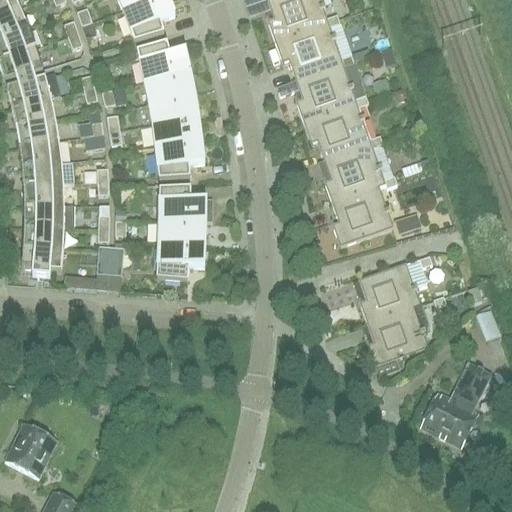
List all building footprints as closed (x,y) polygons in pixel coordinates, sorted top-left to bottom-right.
[(0,0),(0,21),(20,13),(13,0),(0,0)] [(52,0),(56,10),(66,5),(63,0),(52,0)] [(164,0),(117,0),(123,15),(164,0)] [(161,25),(175,20),(167,0),(164,0),(123,15),(134,46),(164,37),(161,25)] [(327,23),(318,0),(275,0),(267,3),(274,23),(269,24),(268,21),(266,21),(275,46),(328,27),(330,31),(340,27),(337,19),(327,23)] [(0,43),(28,33),(20,13),(0,21),(0,43)] [(77,16),(82,30),(92,27),(87,13),(77,16)] [(64,29),(68,41),(78,38),(74,25),(64,29)] [(97,39),(92,27),(82,30),(87,43),(97,39)] [(341,63),(330,31),(328,27),(275,46),(284,70),(285,70),(284,66),(289,64),(296,84),(343,67),(344,71),(354,68),(351,59),(341,63)] [(0,65),(36,53),(28,33),(0,43),(0,65)] [(83,50),(78,38),(68,41),(73,53),(83,50)] [(191,77),(185,55),(170,58),(167,47),(137,55),(144,87),(191,77)] [(381,54),(386,69),(396,66),(391,51),(381,54)] [(43,74),(36,53),(0,65),(0,71),(5,86),(43,74)] [(304,126),(357,107),(358,112),(369,108),(362,88),(351,92),(344,71),(343,67),(296,84),(303,103),(297,105),(296,101),(295,102),(304,126)] [(195,100),(191,77),(144,87),(149,108),(195,100)] [(60,101),(54,79),(7,92),(12,112),(51,103),(60,101)] [(81,82),(84,95),(95,93),(91,79),(81,82)] [(386,82),(373,87),(377,100),(390,95),(386,82)] [(98,105),(95,93),(84,95),(87,107),(98,105)] [(102,97),(105,111),(116,108),(112,94),(102,97)] [(199,122),(195,100),(149,108),(153,130),(199,122)] [(55,124),(51,103),(12,112),(16,132),(55,124)] [(370,144),(358,112),(357,107),(304,126),(312,151),(313,151),(312,147),(317,145),(324,164),(371,148),(373,152),(383,148),(380,140),(370,144)] [(107,121),(109,135),(120,134),(118,119),(107,121)] [(202,146),(199,122),(153,130),(155,151),(202,146)] [(59,146),(55,124),(16,132),(20,151),(59,146)] [(91,128),(93,142),(103,140),(101,126),(91,128)] [(122,149),(120,134),(109,135),(111,150),(122,149)] [(103,140),(93,142),(95,153),(105,152),(103,140)] [(61,161),(59,146),(20,151),(22,171),(62,167),(61,161)] [(205,168),(204,161),(202,146),(155,151),(159,184),(190,182),(189,170),(205,168)] [(384,184),(376,161),(373,152),(371,148),(324,164),(331,184),(326,186),(325,182),(323,182),(332,207),(379,190),(379,191),(386,189),(387,192),(397,189),(394,180),(384,184)] [(74,188),(72,166),(62,167),(22,171),(24,191),(64,189),(74,188)] [(97,173),(98,186),(108,186),(108,173),(97,173)] [(117,182),(118,191),(130,190),(129,181),(117,182)] [(109,199),(108,186),(98,186),(98,199),(109,199)] [(207,226),(213,227),(213,204),(191,204),(191,187),(159,189),(160,193),(159,226),(207,226)] [(65,210),(64,189),(24,191),(25,211),(65,210)] [(393,230),(379,191),(379,190),(332,207),(339,227),(334,228),(332,225),(331,225),(340,250),(394,231),(394,230),(393,230)] [(65,232),(65,210),(25,211),(24,231),(65,232)] [(117,226),(125,226),(125,212),(117,212),(117,226)] [(399,238),(422,230),(417,217),(395,225),(399,238)] [(99,219),(98,233),(109,233),(110,220),(99,219)] [(116,226),(115,240),(126,240),(126,226),(125,226),(117,226),(116,226)] [(206,250),(207,226),(159,226),(159,248),(206,250)] [(63,254),(65,232),(24,231),(23,251),(63,254)] [(109,246),(109,233),(98,233),(98,246),(109,246)] [(205,272),(206,250),(159,248),(157,283),(188,286),(189,271),(205,272)] [(62,275),(63,254),(23,251),(22,272),(33,273),(33,281),(50,283),(51,274),(62,275)] [(109,279),(112,252),(99,251),(99,257),(90,256),(89,268),(98,268),(97,278),(109,279)] [(112,252),(109,279),(121,280),(124,253),(115,252),(112,252)] [(432,269),(429,260),(419,264),(422,272),(432,269)] [(421,309),(416,295),(418,294),(417,291),(427,287),(422,272),(419,264),(407,269),(406,268),(359,284),(366,305),(361,306),(360,303),(358,303),(367,328),(414,311),(421,309)] [(482,304),(477,291),(468,294),(473,308),(482,304)] [(447,309),(444,301),(433,304),(436,313),(447,309)] [(414,311),(367,328),(374,347),(369,349),(367,345),(366,346),(375,371),(429,352),(429,351),(428,351),(414,311)] [(500,340),(491,315),(480,319),(489,344),(500,340)] [(473,416),(491,380),(467,368),(453,395),(457,396),(454,403),(439,396),(421,430),(461,451),(478,418),(473,416)] [(39,482),(59,444),(24,426),(4,464),(39,482)] [(77,511),(79,509),(54,496),(45,511),(77,511)]
